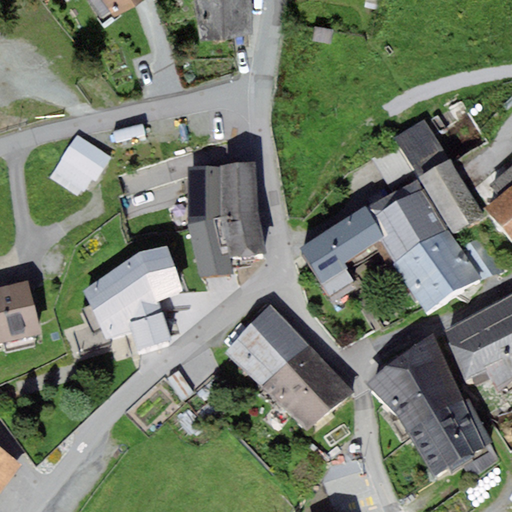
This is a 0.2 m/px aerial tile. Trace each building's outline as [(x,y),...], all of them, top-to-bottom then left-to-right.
[(90,0),(106,23),(122,14),(120,10),(134,0),(90,0)] [(246,0),(191,0),(198,42),(251,31),(246,0)] [(394,143),(418,185),(449,236),(452,241),(483,218),(424,122),(394,143)] [(108,158),(76,137),(48,179),(74,196),(77,190),(81,192),(88,180),(92,183),(108,158)] [(219,228),(258,223),(256,211),(252,172),(220,176),(219,228)] [(390,274),(393,273),(449,236),(418,185),(366,216),(384,249),(377,253),(390,274)] [(511,193),(485,217),(511,249),(511,193)] [(306,253),(297,259),(322,293),(347,277),(344,274),(377,253),(384,249),(366,216),(365,215),(306,253)] [(258,223),(219,228),(228,271),(235,270),(265,264),(258,223)] [(228,271),(219,228),(187,232),(197,287),(237,282),(235,270),(228,271)] [(449,236),(393,273),(425,321),(479,285),(452,241),(449,236)] [(136,261),(83,298),(105,350),(130,341),(136,362),(171,351),(162,320),(158,305),(183,300),(166,254),(136,261)] [(0,353),(40,344),(32,304),(28,287),(0,293),(0,353)] [(511,300),(508,302),(445,339),(468,392),(487,381),(495,399),(511,390),(511,300)] [(309,347),(271,308),(258,321),(223,359),(261,394),(309,347)] [(409,359),(367,395),(374,405),(407,439),(462,408),(431,343),(409,359)] [(338,381),(309,347),(261,394),(304,437),(353,397),(338,381)] [(462,408),(407,439),(434,489),(494,450),(469,404),(462,408)] [(0,492),(16,469),(0,457),(0,492)]
